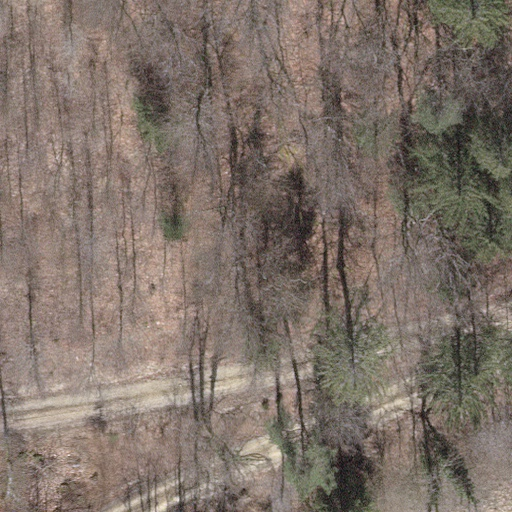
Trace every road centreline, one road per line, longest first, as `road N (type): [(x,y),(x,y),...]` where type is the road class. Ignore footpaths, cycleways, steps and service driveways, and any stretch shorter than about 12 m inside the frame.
road 1 (track): [(511,312),(310,367),(0,417)]
road 2 (track): [(511,338),(142,511)]
